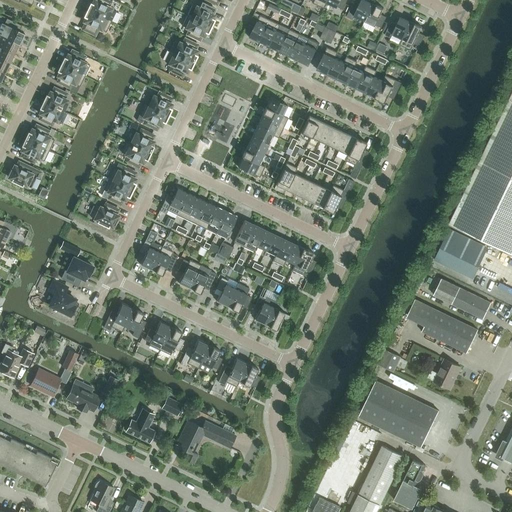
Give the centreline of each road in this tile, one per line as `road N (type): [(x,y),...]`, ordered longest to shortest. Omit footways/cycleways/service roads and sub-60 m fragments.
road 1 (residential): [(111,278),(293,365)]
road 2 (residential): [(224,45),(405,133)]
road 3 (residential): [(168,165),(349,249)]
road 4 (unclassified): [(511,498),(464,473),(511,361)]
road 5 (residential): [(0,152),(74,0)]
road 6 (residential): [(79,442),(223,511)]
road 7 (residential): [(267,511),(283,475),(277,402),(293,365)]
road 8 (residential): [(168,165),(224,45)]
road 9 (residential): [(293,365),(349,249)]
road 10 (residential): [(349,249),(405,133)]
road 11 (residential): [(405,133),(460,17)]
road 12 (residential): [(111,278),(168,165)]
